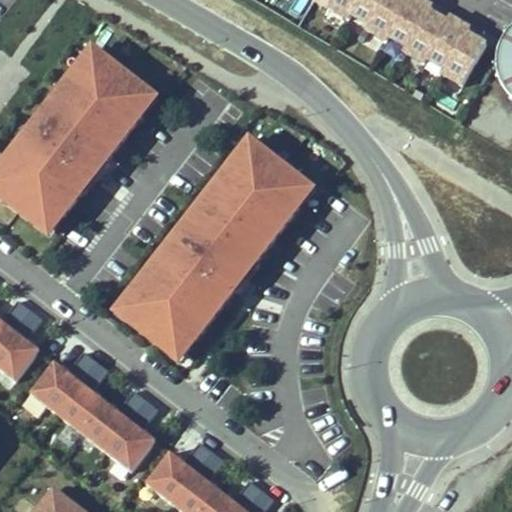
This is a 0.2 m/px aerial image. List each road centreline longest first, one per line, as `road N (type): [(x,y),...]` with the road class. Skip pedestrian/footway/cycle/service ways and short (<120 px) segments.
road 1 (unclassified): [(163,0),(288,71),(381,166)]
road 2 (unclassified): [(381,166),(395,222),(392,311)]
road 3 (unclassified): [(450,295),(381,166)]
road 4 (secondary): [(392,311),(367,365),(392,419)]
